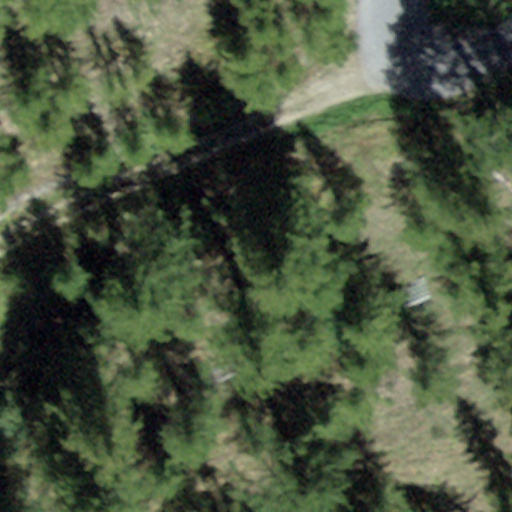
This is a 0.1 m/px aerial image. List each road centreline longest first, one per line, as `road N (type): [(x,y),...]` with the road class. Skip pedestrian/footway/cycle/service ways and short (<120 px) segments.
road 1 (track): [(0,249),(93,173),(365,80),(401,56)]
road 2 (unclassified): [(385,0),(391,47),(412,62),(462,61),(511,40)]
